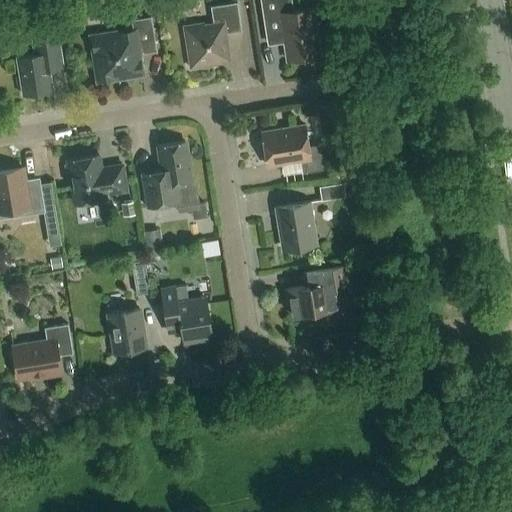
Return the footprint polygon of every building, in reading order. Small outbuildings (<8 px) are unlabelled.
[(261,0),(261,2),(265,26),(282,24),(287,60),(320,55),(313,8),(293,12),(291,0),(261,0)] [(237,2),(210,6),(213,24),(186,28),(189,49),(187,50),(190,68),(208,65),(207,63),(229,59),(225,34),(242,31),(237,2)] [(57,6),(45,8),(47,17),(59,14),(57,6)] [(89,35),(92,53),(94,53),(99,82),(119,79),(119,77),(142,73),(139,53),(156,51),(150,18),(132,20),(134,30),(108,34),(107,32),(89,35)] [(23,95),(53,90),(49,64),(62,61),(57,27),(31,31),(34,52),(32,55),(17,57),(23,95)] [(356,93),(341,95),(345,116),(360,113),(356,93)] [(301,161),(303,173),(332,168),(328,144),(309,147),(305,125),(262,132),(263,141),(261,142),(258,145),(260,154),(263,156),(266,156),(267,165),(291,162),(301,161)] [(146,207),(155,206),(180,202),(180,205),(199,202),(195,180),(191,181),(185,141),(158,145),(162,170),(141,173),(146,207)] [(67,160),(75,204),(106,198),(105,194),(127,190),(122,165),(101,168),(99,155),(67,160)] [(0,211),(10,210),(11,214),(14,216),(44,211),(40,184),(29,186),(25,184),(22,167),(0,171),(0,211)] [(343,183),(319,186),(321,200),(345,196),(343,183)] [(133,201),(121,203),(123,216),(135,214),(133,201)] [(313,226),(309,201),(276,207),(280,231),(282,231),(285,250),(314,245),(311,227),(313,226)] [(145,236),(147,248),(160,246),(158,234),(145,236)] [(131,253),(132,261),(144,259),(143,251),(131,253)] [(143,260),(131,262),(137,294),(149,292),(143,260)] [(304,272),(307,286),(285,289),(288,305),(291,304),(293,316),(302,315),(302,313),(336,308),(333,290),(348,288),(344,265),(304,272)] [(212,337),(206,297),(189,300),(186,285),(161,289),(167,324),(180,322),(184,342),(212,337)] [(115,353),(146,348),(139,308),(108,313),(115,353)] [(12,345),(18,379),(36,376),(36,374),(43,373),(43,377),(61,374),(59,355),(73,353),(68,324),(44,327),(46,340),(12,345)]
